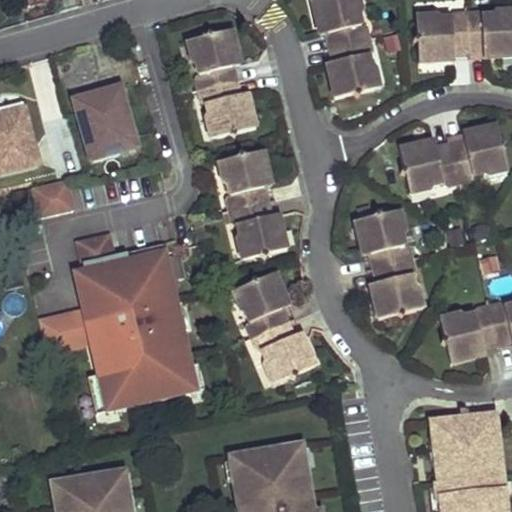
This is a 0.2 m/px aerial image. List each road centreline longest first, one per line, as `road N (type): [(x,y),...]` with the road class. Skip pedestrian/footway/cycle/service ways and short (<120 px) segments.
road 1 (residential): [(511,99),(478,92),(429,99),(354,136),(319,202)]
road 2 (residential): [(259,0),(287,45),(319,202)]
road 3 (residential): [(319,202),(329,307),(389,373)]
road 4 (residential): [(167,0),(0,47)]
road 5 (residential): [(389,373),(382,416),(401,511)]
road 6 (residential): [(389,373),(511,387)]
